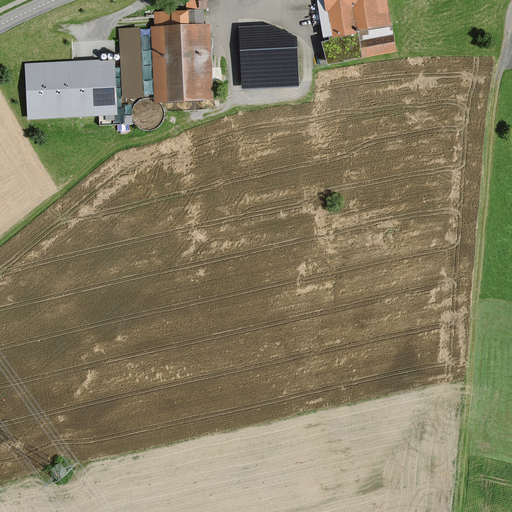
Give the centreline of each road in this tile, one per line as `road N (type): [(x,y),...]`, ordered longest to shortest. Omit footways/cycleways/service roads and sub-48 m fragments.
road 1 (track): [(511,25),(499,79),(467,392)]
road 2 (track): [(233,101),(150,140),(111,146),(0,241)]
